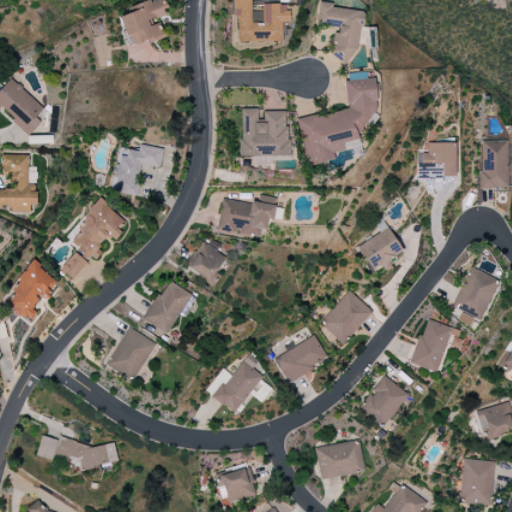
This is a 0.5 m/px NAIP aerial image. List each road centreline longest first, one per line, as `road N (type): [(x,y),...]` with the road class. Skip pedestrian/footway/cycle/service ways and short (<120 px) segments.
road 1 (residential): [(41,359),(146,428),(190,440),(236,438),(278,426),(347,380),(479,222),(511,248)]
road 2 (residential): [(0,460),(41,359),(82,310),(166,241),(191,191),(201,132),(196,0)]
